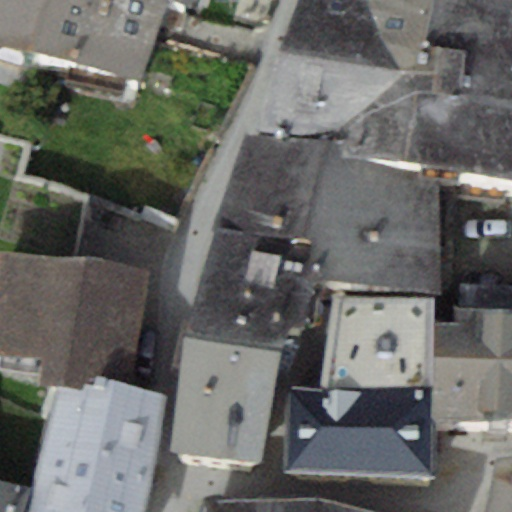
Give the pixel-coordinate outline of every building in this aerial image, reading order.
[(0,0),(0,42),(34,49),(50,0),(0,0)] [(146,77),(166,0),(50,0),(34,49),(146,77)] [(406,161),(437,0),(297,0),(286,39),(256,132),(406,161)] [(511,0),(437,0),(406,161),(440,163),(511,168),(511,0)] [(406,161),(256,132),(246,132),(215,225),(322,242),(315,279),(442,288),(440,163),(406,161)] [(215,225),(202,274),(312,292),(315,279),(322,242),(215,225)] [(132,382),(148,270),(1,249),(0,256),(0,354),(42,360),(39,384),(56,387),(85,391),(87,376),(132,382)] [(305,328),(312,292),(202,274),(186,335),(282,347),(288,327),(305,328)] [(511,415),(511,284),(459,281),(456,321),(435,323),(430,419),(511,415)] [(436,299),(329,294),(324,390),(290,389),(286,469),(427,475),(430,419),(435,323),(436,299)] [(260,458),(282,347),(186,335),(172,450),(260,458)] [(85,391),(56,387),(29,511),(143,511),(167,393),(132,382),(87,376),(85,391)] [(511,511),(511,459),(498,460),(486,511),(511,511)] [(20,511),(26,487),(0,479),(0,511),(20,511)] [(201,511),(321,511),(325,497),(205,499),(201,511)] [(382,511),(325,497),(321,511),(382,511)]
